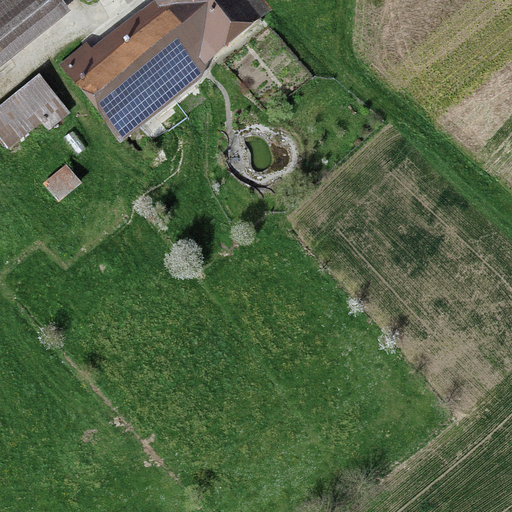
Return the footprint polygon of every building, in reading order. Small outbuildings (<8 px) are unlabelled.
[(59,0),(0,0),(0,44),(60,1),(59,0)] [(126,132),(281,8),(274,0),(135,0),(65,56),(126,132)] [(68,100),(46,67),(0,98),(0,123),(11,139),(68,100)] [(88,174),(71,153),(49,171),(65,191),(88,174)] [(0,206),(14,191),(0,178),(0,206)] [(192,246),(175,226),(152,247),(169,266),(192,246)]
